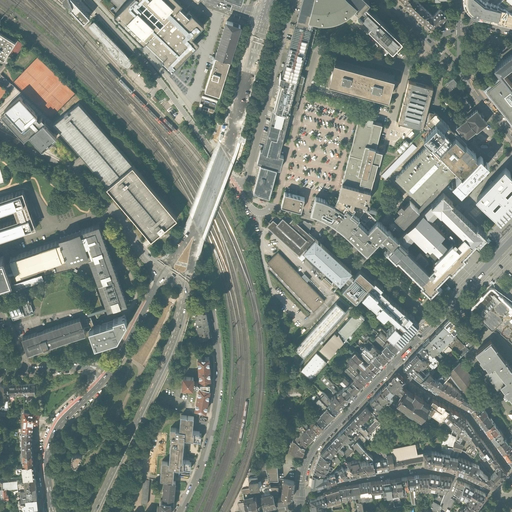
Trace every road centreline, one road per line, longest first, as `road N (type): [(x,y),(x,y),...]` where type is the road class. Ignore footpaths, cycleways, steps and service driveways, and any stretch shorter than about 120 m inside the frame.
road 1 (unclassified): [(86,0),(162,85),(249,207),(261,214),(272,207)]
road 2 (primary): [(94,511),(163,366),(186,287)]
road 3 (residential): [(300,494),(422,470),(511,496)]
road 4 (residential): [(181,511),(217,404),(211,307)]
road 5 (primary): [(203,215),(261,15)]
road 6 (unclassified): [(140,251),(81,180),(0,135)]
road 7 (unclassified): [(300,494),(309,455),(394,364)]
road 8 (residential): [(511,472),(468,414),(394,364)]
road 9 (primary): [(96,386),(50,440),(49,511)]
